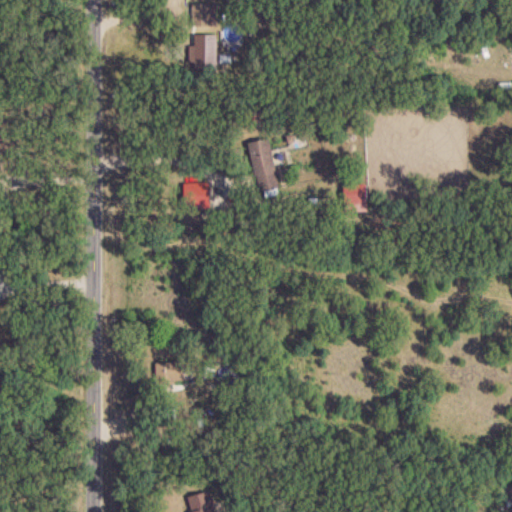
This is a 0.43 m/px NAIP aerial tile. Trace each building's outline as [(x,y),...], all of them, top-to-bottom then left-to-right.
[(212,27),(212,5),(193,5),(193,27),(212,27)] [(196,69),(216,69),(216,34),(196,34),(196,69)] [(251,142),(258,192),(279,189),(272,139),(251,142)] [(347,186),(347,211),(368,211),(368,186),(347,186)] [(157,389),(184,389),(184,362),(157,362),(157,389)] [(190,511),(222,511),(222,503),(212,503),(212,494),(190,494),(190,511)]
